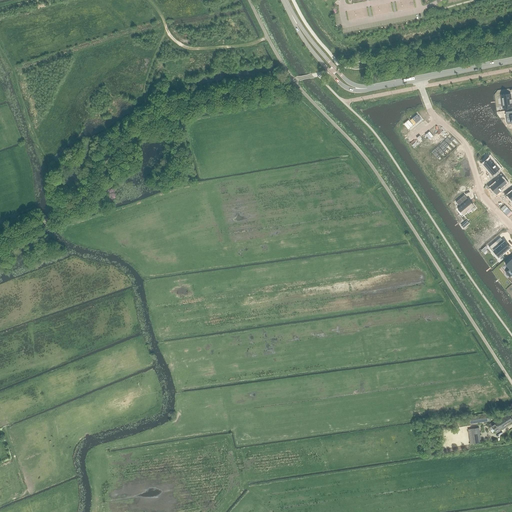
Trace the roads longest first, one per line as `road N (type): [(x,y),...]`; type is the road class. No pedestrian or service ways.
road 1 (unclassified): [(511,383),(369,163),(292,79),(249,0)]
road 2 (residential): [(511,225),(483,196),(465,144),(432,113),(419,78)]
road 3 (track): [(341,68),(511,38)]
